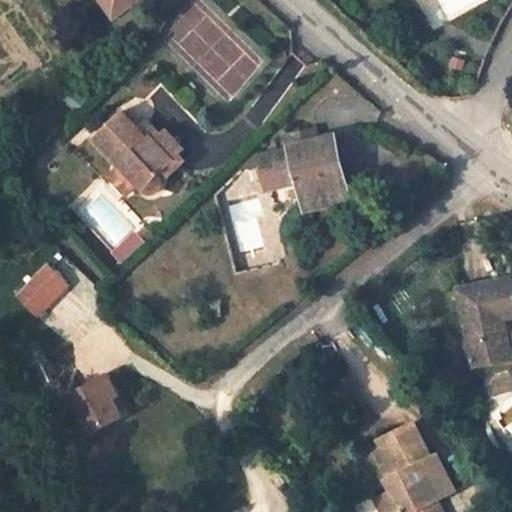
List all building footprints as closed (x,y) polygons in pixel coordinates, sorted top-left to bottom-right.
[(103,0),(116,18),(141,0),(103,0)] [(160,1),(159,0),(141,0),(116,18),(123,28),(160,1)] [(123,111),(94,139),(122,167),(140,187),(149,196),(152,196),(159,195),(163,191),(165,184),(163,179),(160,175),(177,160),(156,139),(153,142),(148,136),(123,111)] [(161,134),(156,128),(148,136),(153,142),(156,139),(161,134)] [(318,128),(288,135),(291,147),(321,140),(318,128)] [(161,134),(156,139),(177,160),(183,155),(187,152),(167,130),(161,134)] [(291,147),(275,152),(284,188),(300,184),(307,211),(352,199),(336,136),(321,140),(291,147)] [(275,152),(259,156),(268,192),(284,188),(275,152)] [(183,155),(177,160),(160,175),(163,179),(165,184),(190,162),(183,155)] [(122,167),(110,178),(128,197),(140,187),(122,167)] [(53,222),(47,228),(57,238),(64,232),(53,222)] [(149,227),(145,231),(147,241),(150,245),(158,237),(149,227)] [(122,263),(147,243),(137,231),(112,251),(122,263)] [(53,262),(23,291),(42,313),(73,284),(53,262)] [(511,280),(461,290),(476,368),(511,360),(511,358),(505,320),(511,318),(511,280)] [(222,302),(209,301),(210,318),(222,318),(222,302)] [(111,377),(104,380),(114,402),(122,398),(111,377)] [(104,380),(71,397),(90,433),(122,417),(114,402),(104,380)] [(397,477),(388,482),(394,493),(378,501),(383,511),(445,511),(441,501),(446,498),(440,484),(451,479),(439,456),(434,459),(417,425),(381,442),(393,469),(397,477)] [(393,469),(384,473),(388,482),(397,477),(393,469)] [(451,479),(440,484),(446,498),(458,492),(451,479)]
